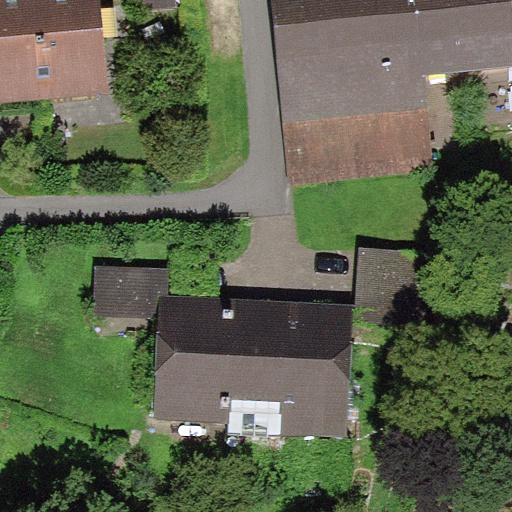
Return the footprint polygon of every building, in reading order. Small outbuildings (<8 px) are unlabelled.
[(0,0),(0,90),(2,109),(109,96),(98,0),(0,0)] [(174,0),(140,0),(141,11),(175,10),(174,0)] [(274,0),(291,181),(437,168),(429,78),(511,70),(511,8),(511,0),(274,0)] [(361,253),(358,324),(420,327),(423,256),(361,253)] [(169,271),(97,269),(95,320),(160,321),(161,298),(168,298),(169,271)] [(168,298),(161,298),(160,321),(156,419),(232,423),(232,436),(348,441),(354,308),(168,298)]
